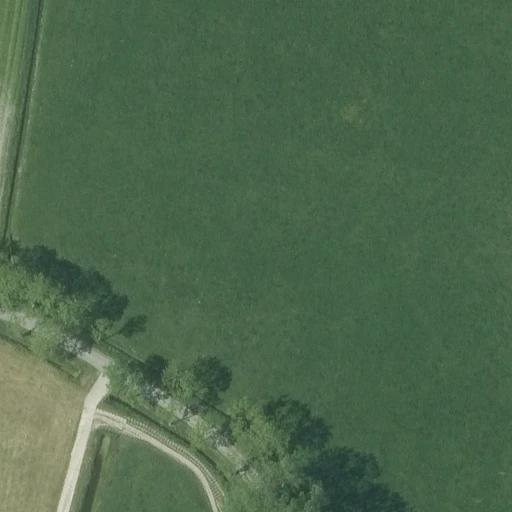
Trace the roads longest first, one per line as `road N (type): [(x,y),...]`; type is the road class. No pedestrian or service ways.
road 1 (unclassified): [(280,511),(229,451),(107,369),(0,315)]
road 2 (track): [(107,369),(86,410),(60,511)]
